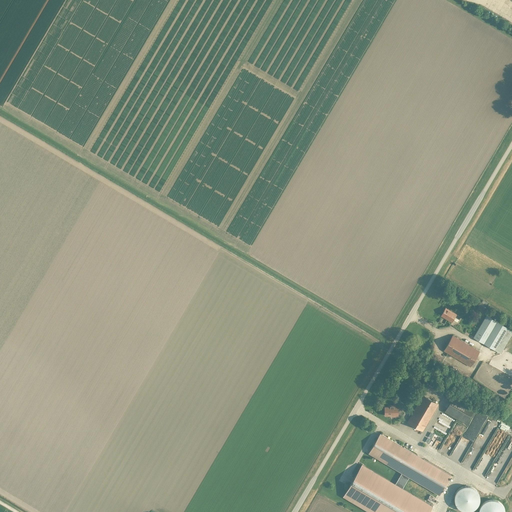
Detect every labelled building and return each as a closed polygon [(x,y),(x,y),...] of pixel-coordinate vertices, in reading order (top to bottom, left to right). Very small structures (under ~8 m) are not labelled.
[(459,319),(460,316),(456,314),(445,308),(441,316),(451,322),(454,317),(459,319)] [(473,337),(494,349),(500,353),(511,332),(511,330),(486,315),(473,337)] [(470,366),(479,351),(452,335),(443,350),(470,366)] [(422,431),(438,404),(423,395),(407,422),(422,431)] [(466,424),(475,408),(454,395),(444,411),(466,424)] [(393,416),(398,416),(397,407),(399,407),(402,403),(403,403),(398,398),(395,401),(395,405),(388,405),(388,406),(384,406),(384,415),(393,415),(393,416)] [(369,511),(428,511),(432,505),(401,487),(408,476),(439,494),(450,474),(380,433),(368,453),(401,472),(395,483),(362,464),(343,496),(369,511)]
